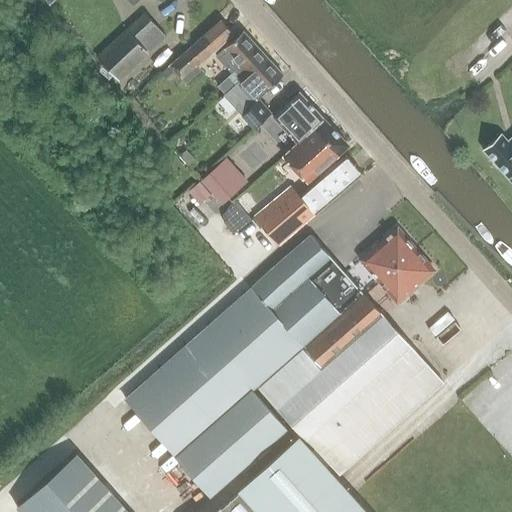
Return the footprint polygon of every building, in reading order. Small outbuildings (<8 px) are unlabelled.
[(117,81),(165,36),(143,13),(96,57),(117,81)] [(180,79),(231,33),(220,20),(168,65),(180,79)] [(214,55),(231,72),(217,87),(224,94),(235,84),(235,83),(251,68),(254,71),(267,58),(242,31),(214,55)] [(270,113),(256,98),(282,75),(267,58),(254,71),(251,68),(235,83),(235,84),(224,94),(222,95),(234,108),(237,106),(243,113),(241,115),(253,128),(270,113)] [(297,143),(322,119),(298,92),(272,116),(297,143)] [(297,143),(293,146),(282,156),(306,182),(347,145),(322,119),(297,143)] [(501,134),(483,150),(511,182),(511,134),(506,140),(501,134)] [(298,195),(314,214),(360,173),(344,154),(298,195)] [(216,165),(199,181),(211,193),(221,205),(238,189),(216,165)] [(314,214),(298,195),(290,186),(253,217),(278,245),(314,214)] [(237,227),(252,213),(236,196),(221,211),(237,227)] [(377,281),(414,249),(396,228),(359,260),(377,281)] [(251,390),(362,292),(310,234),(125,399),(210,496),(285,429),(251,390)] [(396,302),(433,270),(414,249),(377,281),(396,302)] [(337,475),(442,383),(364,294),(258,388),(310,446),(311,445),(337,475)] [(212,511),(366,511),(298,435),(237,489),(238,491),(220,507),(219,506),(212,511)] [(16,506),(21,511),(128,511),(76,453),(16,506)]
